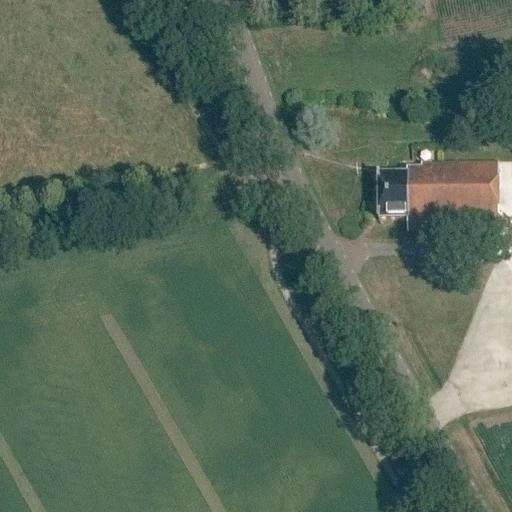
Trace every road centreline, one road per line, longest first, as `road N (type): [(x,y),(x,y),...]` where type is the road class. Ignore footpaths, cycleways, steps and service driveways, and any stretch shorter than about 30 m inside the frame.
road 1 (tertiary): [(480,511),(283,178),(223,0)]
road 2 (track): [(0,238),(251,191)]
